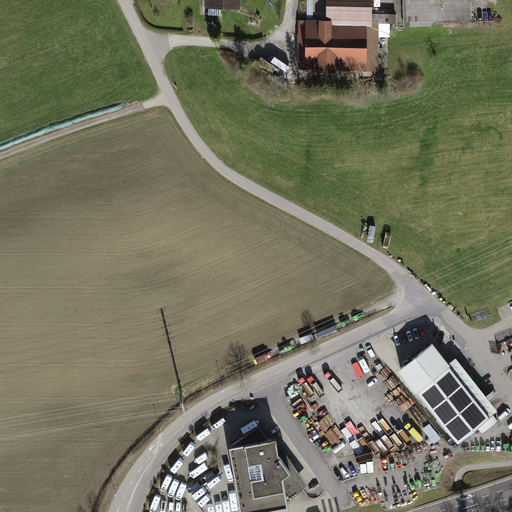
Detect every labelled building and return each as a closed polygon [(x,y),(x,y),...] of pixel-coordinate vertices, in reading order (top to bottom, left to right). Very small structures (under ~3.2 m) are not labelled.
[(327,0),(328,19),(372,20),(371,0),(327,0)] [(402,0),(404,27),(473,24),(471,0),(402,0)] [(328,19),(299,19),(298,69),(367,72),(367,69),(379,70),(379,22),(372,22),(372,20),(328,19)] [(428,340),(391,368),(409,392),(411,390),(451,442),(494,409),(453,356),(445,362),(428,340)] [(359,377),(366,372),(357,360),(350,365),(359,377)] [(421,436),(417,427),(396,436),(393,429),(367,439),(374,456),(421,436)] [(260,428),(228,448),(237,511),(243,511),(281,506),(303,486),(260,428)]
